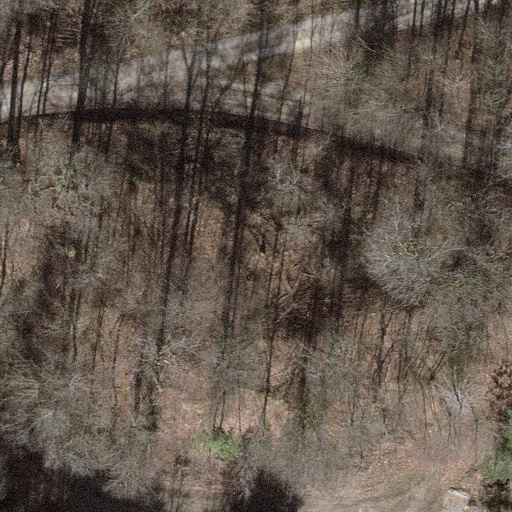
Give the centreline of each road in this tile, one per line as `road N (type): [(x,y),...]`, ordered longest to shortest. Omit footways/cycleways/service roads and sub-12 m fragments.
road 1 (track): [(119,72),(511,153)]
road 2 (track): [(119,72),(442,0)]
road 3 (track): [(0,423),(54,452),(251,511)]
road 4 (track): [(402,511),(511,415)]
road 5 (track): [(0,101),(119,72)]
